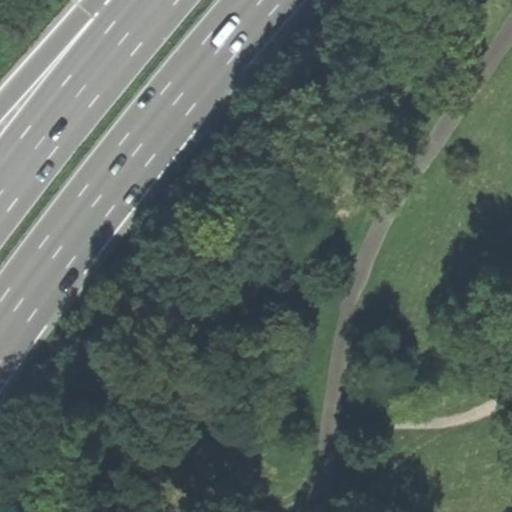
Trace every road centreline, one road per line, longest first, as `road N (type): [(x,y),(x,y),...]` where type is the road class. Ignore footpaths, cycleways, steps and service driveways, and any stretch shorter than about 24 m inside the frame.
road 1 (trunk): [(0,310),(248,0)]
road 2 (trunk): [(158,0),(0,204)]
road 3 (trunk): [(107,0),(85,10),(0,99)]
